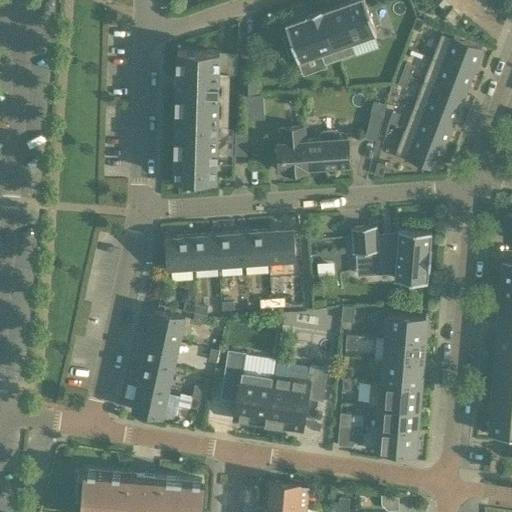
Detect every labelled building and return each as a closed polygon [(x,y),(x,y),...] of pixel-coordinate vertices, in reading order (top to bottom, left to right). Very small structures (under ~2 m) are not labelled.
[(321,10),(337,57),(353,51),(350,42),(376,33),(373,23),(379,21),(372,2),(366,4),(364,0),(347,0),(321,9),(321,8),(320,8),(321,10)] [(452,6),(444,15),(453,23),(461,14),(452,6)] [(325,61),(337,57),(321,10),(320,8),(305,13),(305,15),(284,22),(288,34),(283,36),(289,55),(295,53),(303,74),(326,66),(325,61)] [(411,28),(419,31),(423,19),(416,17),(411,28)] [(431,57),(471,72),(481,47),(453,36),(453,37),(441,33),(431,57)] [(177,48),(173,176),(216,178),(219,74),(219,52),(220,50),(177,48)] [(219,52),(219,74),(236,75),(237,52),(219,52)] [(431,57),(422,81),(462,96),(471,72),(431,57)] [(401,73),(409,76),(413,65),(406,62),(401,73)] [(238,92),(258,92),(258,64),(238,64),(238,92)] [(405,87),(409,76),(401,73),(397,84),(405,87)] [(462,96),(422,81),(414,104),(454,120),(462,96)] [(261,93),(244,94),(245,118),(262,117),(261,93)] [(414,104),(405,128),(445,143),(454,120),(414,104)] [(388,121),(396,124),(400,113),(392,110),(388,121)] [(365,136),(377,139),(383,116),(371,113),(365,136)] [(307,169),(307,167),(306,167),(304,139),(305,139),(304,125),(280,127),(281,141),(276,141),(278,169),(283,169),(283,171),(307,169)] [(435,168),(445,143),(405,128),(395,152),(407,157),(435,168)] [(306,167),(307,167),(350,164),(348,136),(336,137),(336,129),(321,130),(322,138),(305,139),(304,139),(306,167)] [(234,154),(246,154),(247,130),(235,130),(234,154)] [(377,162),(374,173),(382,175),(385,164),(377,162)] [(377,224),(351,227),(353,252),(366,251),(368,273),(395,271),(394,277),(427,280),(428,268),(429,268),(431,246),(430,246),(431,229),(398,226),(397,234),(378,236),(377,224)] [(269,260),(295,258),(293,226),(267,228),(269,260)] [(267,228),(241,230),(244,262),(269,260),(267,228)] [(241,230),(216,232),(218,264),(244,262),(241,230)] [(216,232),(190,234),(193,266),(218,264),(216,232)] [(167,267),(193,266),(190,234),(165,235),(167,267)] [(511,258),(503,258),(499,302),(511,303),(511,258)] [(283,297),(272,298),(272,307),(284,306),(283,297)] [(260,308),(272,307),(272,298),(260,299),(260,308)] [(222,309),(234,308),(233,300),(221,301),(222,309)] [(182,310),(194,313),(196,304),(184,301),(182,310)] [(511,303),(499,302),(497,324),(511,324),(511,303)] [(341,315),(351,316),(352,304),(342,303),(341,315)] [(196,304),(194,313),(205,316),(207,307),(196,304)] [(148,334),(179,341),(185,315),(153,308),(148,334)] [(385,336),(423,339),(425,315),(387,312),(385,336)] [(205,316),(194,313),(192,321),(204,324),(205,316)] [(511,324),(497,324),(495,345),(511,346),(511,324)] [(345,344),(355,345),(356,333),(346,333),(345,344)] [(148,334),(142,358),(174,365),(179,341),(148,334)] [(384,359),(422,362),(423,339),(385,336),(384,359)] [(511,346),(495,345),(494,367),(511,368),(511,346)] [(219,349),(211,347),(208,359),(216,361),(219,349)] [(233,417),(265,422),(265,423),(266,423),(273,375),(242,370),(245,352),(228,349),(224,377),(239,380),(233,417)] [(142,358),(137,383),(168,390),(174,365),(142,358)] [(370,380),(420,384),(422,362),(384,359),(382,381),(370,380)] [(273,375),(266,423),(282,425),(302,428),(307,396),(322,399),(327,367),(310,364),(309,373),(291,370),(289,378),(273,375)] [(342,378),(352,379),(353,367),(343,366),(342,378)] [(511,368),(494,367),(492,388),(511,389),(511,368)] [(351,390),(352,379),(342,378),(341,390),(351,390)] [(420,384),(370,380),(368,403),(418,407),(420,384)] [(162,415),(168,390),(137,383),(131,408),(162,415)] [(192,395),(200,396),(202,385),(195,383),(192,395)] [(511,389),(492,388),(490,410),(511,411),(511,389)] [(197,408),(200,396),(192,395),(189,406),(197,408)] [(418,407),(368,403),(368,404),(380,405),(378,427),(416,430),(418,407)] [(511,434),(511,411),(490,410),(488,432),(511,434)] [(339,424),(348,424),(349,412),(340,412),(339,424)] [(348,436),(348,424),(339,424),(338,435),(348,436)] [(416,430),(378,427),(376,450),(414,453),(416,430)] [(198,511),(202,478),(85,468),(81,511),(198,511)] [(267,501),(307,504),(309,483),(269,480),(267,501)] [(348,509),(349,497),(339,496),(338,508),(348,509)] [(388,508),(399,508),(399,496),(383,496),(383,504),(388,508)] [(267,501),(265,511),(306,511),(307,504),(267,501)]
